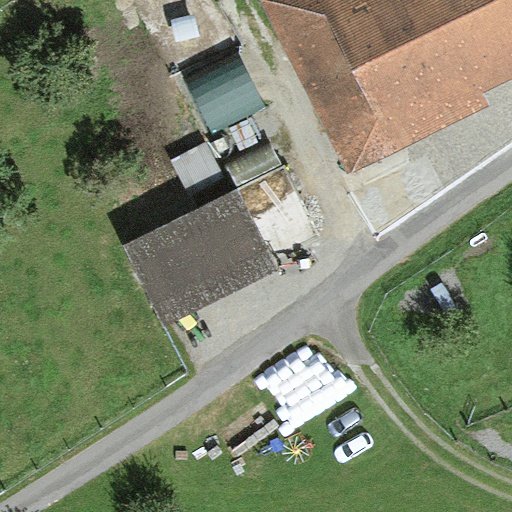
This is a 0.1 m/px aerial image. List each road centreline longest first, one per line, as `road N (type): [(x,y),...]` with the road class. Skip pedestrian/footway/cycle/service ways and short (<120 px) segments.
road 1 (residential): [(511,167),(326,302),(6,511)]
road 2 (track): [(326,302),(423,438),(511,489)]
